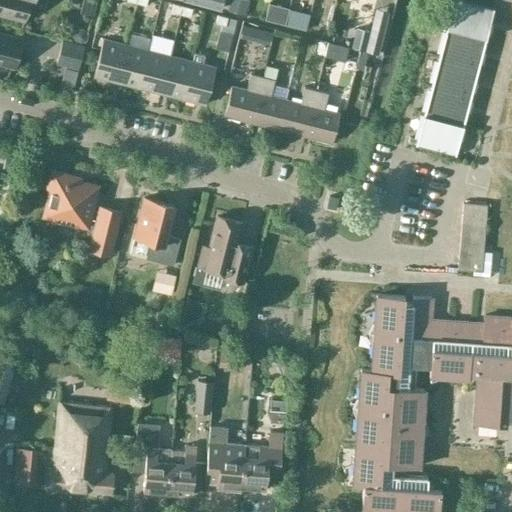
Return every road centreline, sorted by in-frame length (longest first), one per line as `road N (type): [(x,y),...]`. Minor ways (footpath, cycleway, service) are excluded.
road 1 (residential): [(376,253),(336,246),(301,201),(221,178),(184,153),(0,98)]
road 2 (residential): [(376,253),(442,259),(454,170),(402,155)]
